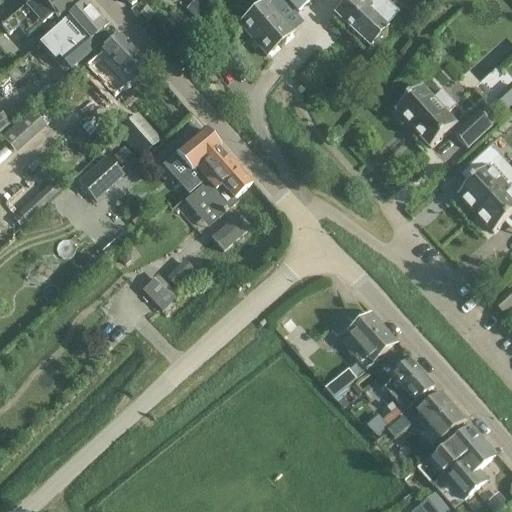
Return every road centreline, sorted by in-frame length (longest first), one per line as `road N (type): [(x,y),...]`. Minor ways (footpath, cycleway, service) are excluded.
road 1 (unclassified): [(30,511),(322,237)]
road 2 (tertiary): [(511,450),(322,237)]
road 3 (residential): [(511,379),(397,266),(337,220),(291,205)]
road 4 (tertiary): [(291,205),(107,0)]
